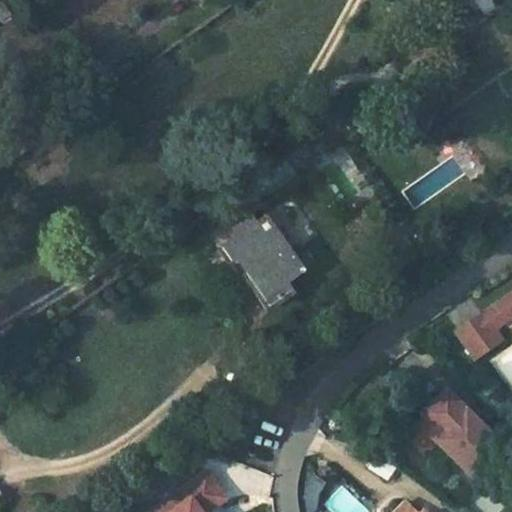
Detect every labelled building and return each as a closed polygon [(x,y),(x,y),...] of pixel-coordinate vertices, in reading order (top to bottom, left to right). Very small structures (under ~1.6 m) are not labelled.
[(498,11),(493,2),(447,35),(453,42),(498,11)] [(344,152),(324,167),(348,200),(370,186),(344,152)] [(304,172),(292,154),(258,178),(270,196),(304,172)] [(305,275),(264,219),(256,225),(251,218),(229,234),(234,241),(220,249),(232,269),(238,267),(268,310),(293,292),(290,286),(305,275)] [(511,315),(511,293),(458,331),(476,357),(502,339),(494,328),(511,315)] [(505,450),(447,390),(422,413),(424,416),(405,434),(423,453),(437,439),(476,479),(505,450)] [(202,477),(173,498),(180,507),(172,511),(207,511),(220,503),(202,477)] [(392,511),(431,511),(426,506),(421,511),(407,496),(392,511)]
